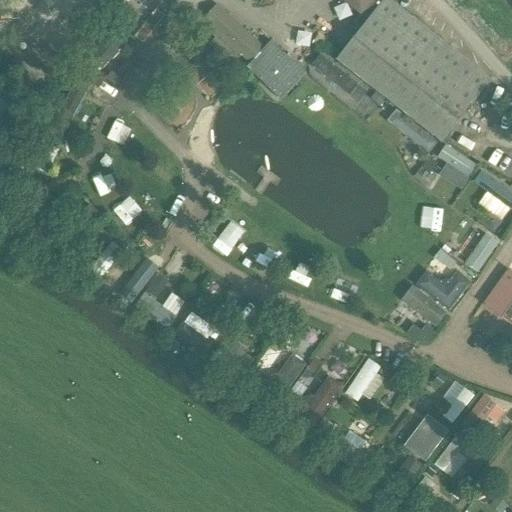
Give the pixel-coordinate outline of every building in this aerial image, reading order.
[(343,0),(360,13),(352,23),(360,30),(335,62),(375,93),(370,101),(379,108),(385,100),(386,101),(379,110),(386,116),(393,107),(442,144),(491,81),(388,0),(343,0)] [(264,49),(217,5),(202,21),(250,65),(246,69),(281,100),(301,79),(306,73),(301,69),(270,42),(264,49)] [(0,91),(0,134),(21,105),(0,91)] [(421,168),(429,174),(437,164),(429,158),(421,168)] [(441,265),(448,256),(440,250),(433,258),(441,265)] [(511,275),(506,271),(481,306),(511,328),(511,275)] [(431,342),(435,336),(426,328),(421,334),(413,328),(406,336),(418,345),(428,345),(431,342)] [(314,359),(307,369),(315,375),(322,364),(314,359)] [(397,374),(390,385),(401,392),(409,381),(397,374)] [(439,374),(432,383),(440,389),(447,380),(439,374)] [(323,418),(313,431),(323,439),(333,426),(323,418)] [(490,436),(484,444),(494,452),(500,444),(490,436)] [(379,476),(368,468),(360,479),(370,487),(379,476)] [(428,469),(424,474),(431,480),(436,474),(428,469)] [(468,475),(459,487),(466,493),(475,480),(468,475)] [(496,482),(490,488),(501,497),(507,490),(496,482)] [(456,487),(449,495),(457,501),(463,493),(456,487)]
